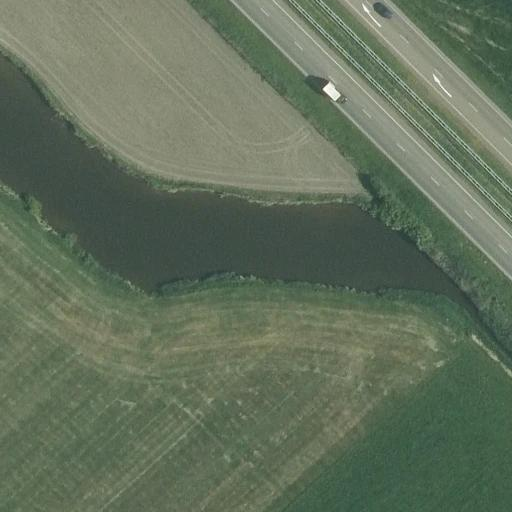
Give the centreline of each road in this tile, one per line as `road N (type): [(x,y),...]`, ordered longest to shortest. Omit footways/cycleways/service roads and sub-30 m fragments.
road 1 (trunk): [(254,0),(511,255)]
road 2 (trunk): [(511,145),(365,0)]
